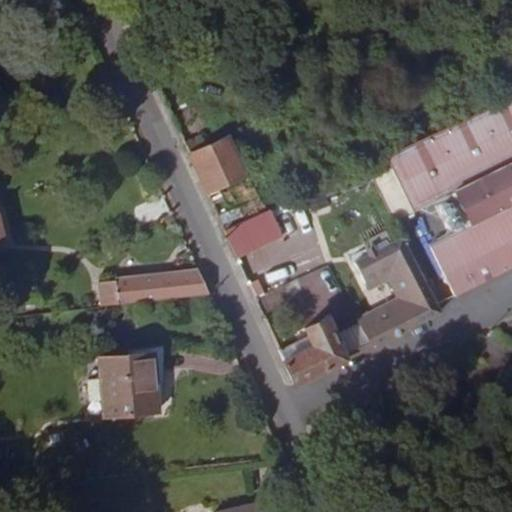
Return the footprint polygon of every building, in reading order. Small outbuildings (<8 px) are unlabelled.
[(511,96),(389,155),(417,215),(458,196),(472,224),(430,244),(456,295),(511,268),(511,96)] [(196,129),(182,135),(209,194),(247,177),(229,138),(205,148),(196,129)] [(283,239),(271,211),(225,232),(238,260),(283,239)] [(369,347),(440,311),(402,236),(354,260),(367,283),(396,268),(411,299),(358,326),(369,347)] [(354,318),(358,326),(411,299),(396,268),(367,283),(370,291),(393,281),(401,296),(354,318)] [(208,292),(198,269),(114,279),(115,281),(117,302),(208,292)] [(117,302),(115,281),(99,282),(101,304),(117,302)] [(284,361),(294,384),(347,358),(337,337),(334,332),(339,329),(332,315),(305,328),(309,336),(314,347),(284,361)] [(347,358),(369,347),(358,326),(337,337),(347,358)] [(309,336),(279,350),(284,361),(314,347),(309,336)] [(159,409),(152,352),(98,358),(104,416),(159,409)] [(220,511),(262,511),(260,502),(220,511)]
